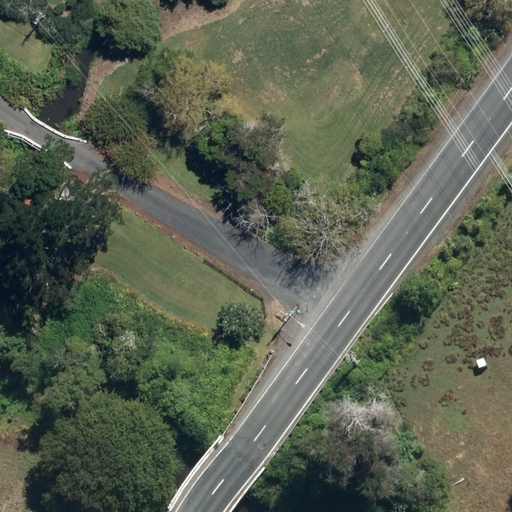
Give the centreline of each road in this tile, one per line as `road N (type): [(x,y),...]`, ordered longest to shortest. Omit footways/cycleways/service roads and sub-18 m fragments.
road 1 (residential): [(0,104),(344,318)]
road 2 (unclassified): [(511,83),(344,318)]
road 3 (unclassified): [(344,318),(203,511)]
